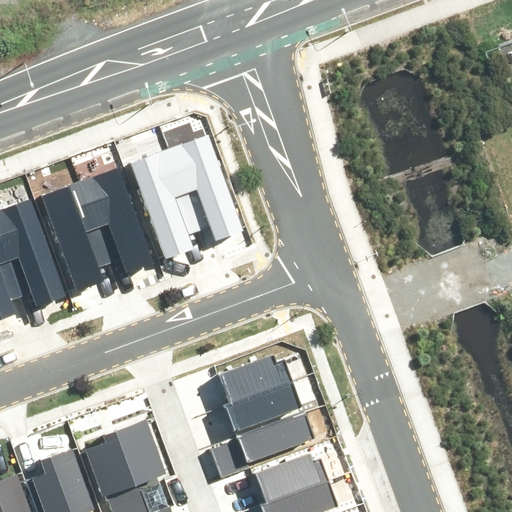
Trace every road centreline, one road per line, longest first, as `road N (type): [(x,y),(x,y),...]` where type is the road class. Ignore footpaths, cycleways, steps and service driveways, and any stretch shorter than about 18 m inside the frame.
road 1 (residential): [(330,266),(421,511)]
road 2 (residential): [(237,22),(330,266)]
road 3 (secondary): [(0,108),(237,22)]
road 4 (residential): [(330,266),(142,339)]
road 5 (residential): [(206,511),(142,339)]
road 6 (residential): [(142,339),(0,390)]
